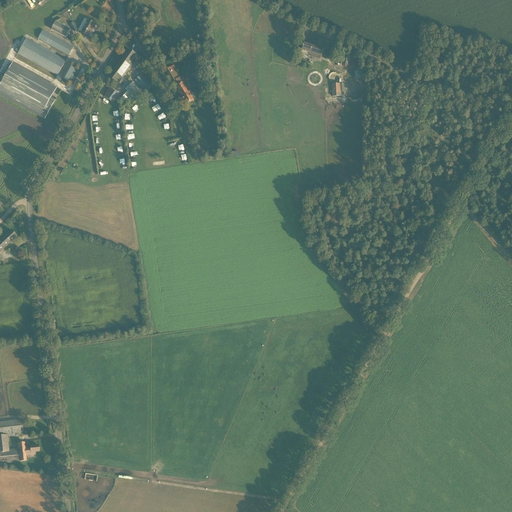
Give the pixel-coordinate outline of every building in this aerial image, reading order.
[(96,24),(92,22),(88,20),(81,32),(88,36),(93,28),(94,29),(96,24)] [(70,30),(56,22),(51,30),(66,38),(70,30)] [(73,48),(50,34),(43,30),(38,38),(45,43),(69,56),(73,48)] [(18,54),(51,72),(57,76),(66,61),(26,39),(18,54)] [(321,57),(324,49),(305,42),(302,50),(309,52),(308,56),(320,60),(321,57)] [(158,44),(153,49),(156,52),(161,47),(158,44)] [(129,50),(113,72),(108,78),(118,85),(135,62),(133,60),(136,55),(129,50)] [(349,66),(350,57),(338,55),(338,58),(343,59),(342,65),(349,66)] [(56,88),(12,63),(0,85),(0,94),(44,119),(53,103),(49,101),(56,88)] [(70,83),(75,72),(77,69),(70,66),(63,79),(70,83)] [(173,66),(170,68),(166,70),(173,82),(181,78),(173,66)] [(146,92),(152,86),(141,75),(135,80),(146,92)] [(143,94),(136,86),(132,82),(125,89),(128,92),(126,95),(129,99),(132,96),(136,100),(143,94)] [(190,93),(183,82),(175,87),(186,105),(194,101),(189,93),(190,93)] [(110,87),(104,96),(113,101),(118,92),(110,87)] [(0,252),(13,240),(16,237),(10,230),(0,240),(0,252)] [(22,420),(0,422),(0,464),(1,464),(20,462),(26,461),(26,456),(35,455),(35,452),(39,452),(38,445),(30,446),(30,447),(25,448),(24,443),(17,443),(17,449),(9,450),(7,435),(23,433),(22,420)] [(98,482),(99,475),(86,473),(85,480),(98,482)]
